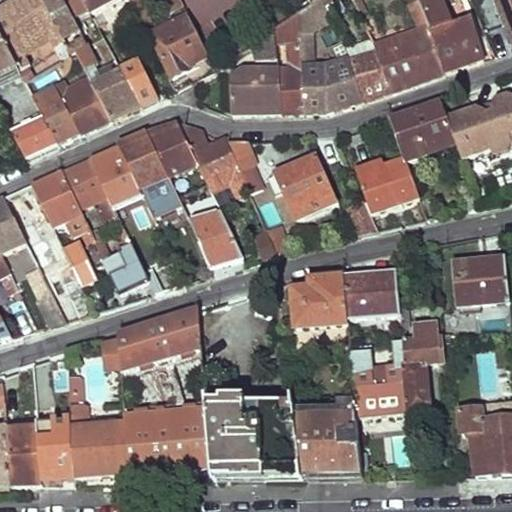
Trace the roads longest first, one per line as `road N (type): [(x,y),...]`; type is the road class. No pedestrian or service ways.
road 1 (residential): [(511,63),(337,125),(235,129),(166,114),(0,189)]
road 2 (residential): [(0,360),(304,262),(511,217)]
